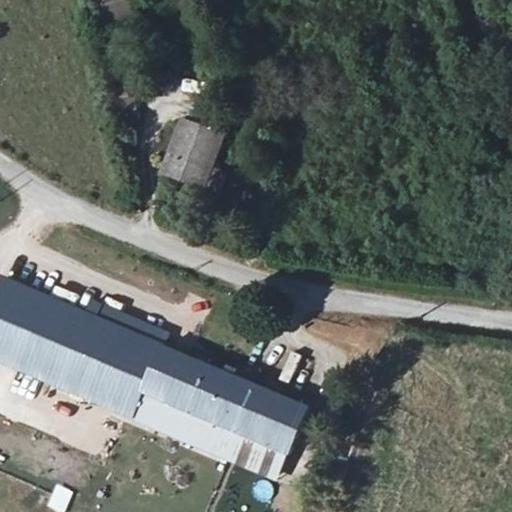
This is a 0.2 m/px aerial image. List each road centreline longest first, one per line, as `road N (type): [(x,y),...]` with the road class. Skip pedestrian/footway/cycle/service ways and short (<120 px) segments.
road 1 (unclassified): [(511,328),(274,287),(37,204),(0,177)]
road 2 (unclassified): [(479,0),(511,119)]
